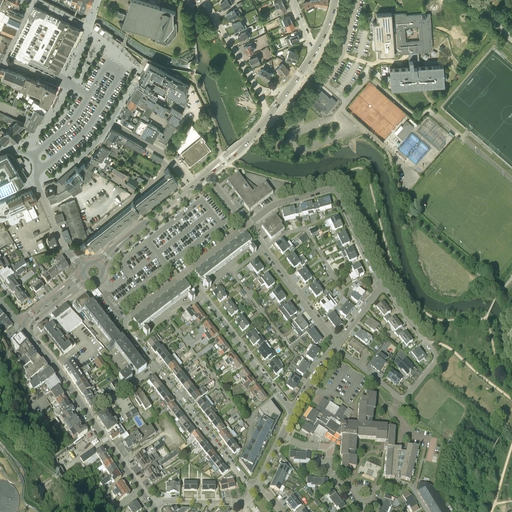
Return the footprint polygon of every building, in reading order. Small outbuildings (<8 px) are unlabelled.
[(15,11),(17,5),(19,0),(9,0),(8,3),(14,6),(12,10),(15,11)] [(160,6),(154,4),(141,0),(130,0),(129,3),(128,3),(127,4),(127,5),(129,5),(127,9),(128,10),(127,12),(126,15),(124,14),(124,13),(119,11),(118,11),(117,11),(116,11),(116,12),(115,12),(115,13),(115,14),(115,15),(116,16),(117,17),(122,18),(123,18),(125,18),(123,24),(118,22),(118,23),(125,25),(124,27),(129,29),(133,30),(134,28),(157,36),(155,41),(165,45),(166,45),(166,44),(167,43),(168,44),(176,35),(176,34),(177,34),(177,33),(176,24),(176,23),(175,23),(172,23),(172,11),(176,13),(176,12),(160,6)] [(223,9),(231,4),(230,4),(233,2),(231,0),(229,0),(229,1),(228,0),(223,0),(224,1),(220,3),(223,9)] [(303,4),(307,10),(307,9),(313,6),(315,6),(316,6),(315,0),(310,0),(311,1),(308,3),(307,1),(303,4)] [(376,13),(376,18),(376,20),(378,20),(378,21),(372,22),(374,40),(374,48),(380,47),(380,49),(378,49),(379,56),(388,55),(392,55),(394,53),(397,50),(398,51),(396,53),(398,54),(403,54),(408,54),(408,57),(409,66),(409,67),(389,68),(390,75),(390,77),(390,80),(390,81),(391,88),(444,85),(443,77),(443,72),(442,64),(419,66),(418,53),(419,53),(424,52),(429,52),(432,48),(432,43),(432,37),(440,37),(445,36),(449,40),(449,43),(448,45),(448,46),(449,47),(449,52),(448,53),(450,54),(450,57),(451,57),(450,59),(451,60),(452,60),(453,63),(458,62),(458,60),(459,60),(460,58),(459,57),(459,56),(460,56),(460,53),(461,52),(460,51),(459,50),(461,48),(459,46),(460,45),(460,44),(459,43),(459,39),(462,35),(466,35),(467,36),(469,36),(470,35),(475,34),(476,35),(478,34),(480,34),(480,33),(481,33),(482,34),(484,32),(484,31),(486,31),(486,26),(483,26),(483,25),(482,24),(480,25),(479,24),(477,24),(475,23),(474,24),(472,24),(471,23),(470,25),(465,25),(464,24),(462,25),(461,25),(457,22),(457,18),(458,17),(458,16),(457,15),(457,10),(458,9),(456,8),(456,5),(455,5),(455,4),(456,3),(455,1),(454,1),(453,0),(448,0),(448,2),(447,2),(446,3),(447,5),(446,6),(446,8),(445,10),(447,11),(447,12),(445,13),(447,14),(447,15),(446,17),(446,18),(447,19),(447,23),(444,26),(431,27),(430,15),(425,16),(425,12),(421,12),(421,14),(416,14),(415,1),(415,0),(387,0),(388,0),(390,0),(391,0),(402,0),(405,2),(405,6),(405,13),(393,13),(393,14),(391,14),(391,12),(376,13)] [(280,13),(287,10),(284,4),(277,8),(280,13)] [(46,74),(55,78),(57,75),(58,72),(80,29),(71,24),(34,6),(9,55),(46,74)] [(15,11),(12,10),(7,7),(6,9),(5,13),(21,19),(23,14),(15,11)] [(234,9),(226,14),(229,19),(240,13),(238,10),(236,12),(234,9)] [(1,21),(16,28),(19,22),(20,22),(19,22),(20,22),(21,19),(5,13),(4,12),(1,21)] [(289,15),(282,18),(285,24),(292,21),(289,15)] [(241,19),(232,24),(235,31),(239,29),(240,31),(247,28),(244,22),(243,22),(241,19)] [(1,21),(0,20),(0,30),(12,35),(13,35),(17,28),(16,28),(1,21)] [(288,30),(295,27),(292,21),(285,24),(288,30)] [(247,31),(240,34),(241,35),(238,36),(241,42),(250,38),(247,31)] [(292,43),(300,40),(297,34),(296,31),(291,33),(292,36),(290,37),(292,43)] [(0,38),(1,39),(9,42),(11,38),(0,33),(0,38)] [(0,49),(5,51),(6,49),(9,42),(1,39),(0,40),(0,46),(1,47),(0,49)] [(246,54),(255,49),(252,42),(247,44),(247,45),(243,47),(245,50),(244,51),(245,53),(246,52),(246,54)] [(296,55),(297,56),(298,53),(289,50),(285,61),(290,63),(292,58),(296,59),(295,59),(296,55)] [(257,56),(249,59),(252,65),(259,62),(257,56)] [(188,85),(150,64),(149,63),(145,70),(144,70),(143,70),(142,72),(142,73),(143,73),(140,79),(152,87),(156,89),(167,96),(175,101),(179,103),(186,105),(187,102),(186,102),(188,98),(186,97),(187,94),(186,93),(188,85)] [(280,72),(283,75),(288,70),(282,63),(275,70),(279,73),(280,72)] [(263,68),(259,75),(263,78),(266,80),(266,79),(267,80),(271,73),(263,68)] [(10,85),(15,72),(7,69),(5,70),(2,78),(1,79),(11,83),(10,85)] [(14,84),(21,87),(25,76),(15,72),(10,85),(13,86),(14,84)] [(25,76),(21,87),(19,91),(23,93),(27,95),(47,106),(47,105),(47,106),(47,105),(49,102),(50,100),(52,96),(53,94),(56,89),(51,87),(49,86),(46,84),(43,83),(33,79),(31,78),(31,79),(25,76)] [(140,79),(137,84),(150,91),(152,87),(140,79)] [(134,88),(158,103),(154,100),(157,96),(153,94),(153,93),(150,91),(137,84),(134,88)] [(134,88),(130,96),(147,107),(153,110),(162,116),(167,108),(158,103),(134,88)] [(336,102),(321,88),(314,97),(311,93),(306,99),(324,116),(336,102)] [(153,94),(157,96),(164,100),(167,96),(156,89),(153,93),(153,94)] [(33,105),(35,106),(44,111),(47,106),(27,95),(26,98),(30,100),(34,103),(33,105)] [(130,96),(126,102),(134,107),(136,108),(138,105),(142,107),(145,109),(147,107),(130,96)] [(428,101),(432,106),(438,101),(434,96),(428,101)] [(175,101),(172,105),(182,111),(186,105),(179,103),(175,101)] [(134,107),(126,102),(122,109),(132,115),(136,109),(136,108),(134,107)] [(169,110),(172,112),(179,116),(182,111),(172,105),(169,110)] [(25,111),(40,118),(44,111),(35,106),(33,110),(27,108),(25,111)] [(140,118),(133,131),(147,139),(152,142),(153,141),(159,130),(147,123),(149,119),(148,118),(153,110),(147,107),(145,109),(140,118)] [(27,116),(23,124),(34,129),(33,128),(35,125),(36,125),(40,118),(25,111),(19,108),(17,112),(27,116)] [(130,119),(132,115),(122,109),(120,112),(123,114),(123,115),(129,119),(130,119)] [(167,119),(175,124),(179,116),(172,112),(167,119)] [(16,120),(11,118),(4,115),(2,118),(11,123),(10,124),(11,125),(8,128),(17,137),(21,133),(17,129),(19,128),(23,124),(16,120)] [(132,121),(130,119),(129,119),(123,115),(120,119),(130,125),(132,121)] [(402,140),(414,127),(406,120),(402,126),(403,127),(396,135),(398,136),(402,140)] [(168,122),(160,137),(158,139),(166,144),(176,127),(168,122)] [(173,145),(179,152),(180,153),(180,152),(183,156),(182,157),(183,158),(183,157),(190,165),(198,158),(205,153),(211,148),(204,140),(205,139),(204,137),(202,135),(201,135),(192,124),(181,133),(184,137),(173,145)] [(13,141),(17,137),(8,128),(5,132),(1,129),(0,130),(0,137),(5,142),(10,137),(13,141)] [(117,141),(124,145),(125,142),(143,152),(145,149),(111,129),(107,135),(117,141)] [(102,144),(115,152),(117,153),(119,149),(115,147),(117,144),(115,143),(117,141),(107,135),(102,144)] [(115,152),(102,144),(98,150),(106,155),(108,152),(113,155),(115,152)] [(106,155),(98,150),(97,152),(96,151),(94,155),(108,164),(109,165),(111,161),(107,158),(108,156),(106,155)] [(20,184),(22,183),(24,182),(28,178),(15,158),(15,157),(8,153),(7,154),(7,153),(0,156),(0,192),(19,184),(20,184)] [(152,153),(150,157),(161,163),(163,159),(152,153)] [(108,164),(94,155),(93,155),(89,160),(97,164),(105,169),(108,164)] [(86,165),(93,170),(94,170),(97,166),(96,166),(97,164),(89,160),(89,159),(86,165)] [(51,182),(53,189),(58,201),(70,194),(82,185),(81,185),(86,180),(89,182),(92,178),(90,177),(94,171),(93,170),(86,165),(84,163),(79,169),(77,167),(76,166),(76,165),(75,165),(75,166),(70,170),(56,182),(54,181),(54,180),(53,180),(51,182)] [(110,173),(124,181),(128,175),(118,170),(114,167),(110,173)] [(140,208),(141,210),(177,181),(172,174),(170,175),(168,173),(170,171),(170,170),(170,171),(168,168),(164,171),(168,176),(96,234),(102,242),(137,213),(136,211),(140,208)] [(227,183),(249,212),(273,193),(265,183),(252,193),(238,174),(227,183)] [(139,183),(130,177),(126,184),(134,189),(139,183)] [(48,196),(51,203),(58,201),(53,189),(51,182),(51,181),(51,182),(44,184),(45,188),(47,194),(48,196)] [(34,195),(33,196),(29,191),(26,192),(15,197),(15,196),(13,197),(14,198),(6,201),(5,199),(0,201),(0,217),(0,218),(2,221),(8,219),(10,223),(13,225),(19,222),(20,218),(22,217),(25,218),(26,221),(37,216),(37,215),(32,205),(31,204),(38,201),(34,195)] [(329,199),(323,200),(326,210),(331,209),(331,206),(330,204),(331,204),(330,204),(329,199)] [(67,225),(72,240),(71,240),(72,243),(73,243),(87,237),(85,230),(74,200),(60,205),(60,206),(58,206),(59,210),(61,210),(62,212),(65,220),(67,225)] [(315,206),(316,210),(317,210),(318,212),(325,210),(325,211),(326,210),(323,200),(317,202),(318,205),(315,206)] [(305,205),(308,215),(316,213),(316,211),(316,210),(315,206),(312,206),(311,204),(305,205)] [(299,207),(300,210),(297,210),(298,215),(299,215),(300,218),(308,216),(308,215),(305,205),(299,207)] [(298,215),(297,210),(294,211),(293,208),(288,210),(290,218),(290,220),(299,217),(298,215)] [(285,221),(290,220),(290,218),(288,210),(282,212),(284,219),(285,221)] [(55,215),(58,223),(65,220),(62,212),(55,215)] [(187,215),(171,225),(177,233),(184,229),(183,226),(187,223),(185,220),(188,218),(187,215)] [(282,224),(276,216),(261,227),(271,240),(284,230),(280,225),(282,224)] [(327,222),(329,226),(339,222),(337,217),(330,220),(327,222)] [(330,227),(332,232),(342,228),(339,222),(329,226),(330,227)] [(66,239),(67,242),(71,240),(72,240),(67,225),(61,228),(62,228),(63,229),(62,230),(66,239)] [(337,236),(339,242),(347,238),(344,233),(337,236)] [(90,251),(101,242),(102,242),(96,234),(85,242),(84,240),(80,244),(82,247),(85,245),(90,251)] [(299,239),(303,244),(309,239),(305,234),(299,239)] [(57,242),(54,236),(47,239),(50,245),(57,242)] [(247,252),(250,256),(253,254),(255,252),(256,252),(252,247),(252,248),(249,245),(251,243),(245,236),(195,275),(200,282),(202,281),(205,284),(205,285),(204,284),(204,285),(203,286),(206,290),(208,289),(210,287),(211,287),(207,282),(206,283),(205,280),(248,247),(250,249),(249,250),(250,250),(247,252)] [(349,244),(347,238),(339,242),(342,247),(349,244)] [(279,250),(285,245),(281,240),(275,245),(279,250)] [(283,255),(292,247),(289,242),(285,245),(279,250),(283,255)] [(344,252),(346,257),(354,254),(351,248),(344,252)] [(349,263),(356,260),(354,254),(346,257),(349,263)] [(290,264),(296,259),(293,255),(286,260),(290,264)] [(62,257),(58,260),(55,262),(57,265),(59,266),(63,272),(64,271),(64,272),(67,270),(66,269),(68,268),(64,262),(65,261),(62,257)] [(0,271),(10,267),(5,259),(0,261),(0,271)] [(300,264),(296,259),(290,264),(294,269),(300,264)] [(250,265),(253,270),(260,265),(256,260),(250,265)] [(24,264),(23,264),(19,266),(14,268),(12,266),(10,267),(0,271),(0,280),(3,284),(11,278),(20,271),(22,270),(26,267),(24,264)] [(351,267),(353,273),(361,270),(358,264),(351,267)] [(58,276),(63,272),(59,266),(57,265),(52,269),(58,276)] [(260,265),(253,270),(257,275),(263,270),(260,265)] [(301,279),(308,274),(309,273),(306,269),(307,269),(304,266),(302,267),(304,269),(297,274),(301,279)] [(58,276),(52,269),(46,273),(52,281),(58,276)] [(11,278),(3,284),(7,290),(7,289),(15,283),(18,281),(17,279),(24,273),(22,270),(20,271),(11,278)] [(352,282),(357,280),(357,278),(364,275),(361,270),(353,273),(349,275),(352,282)] [(41,276),(47,285),(52,281),(46,273),(46,272),(41,276)] [(301,279),(305,284),(311,279),(308,274),(301,279)] [(264,284),(271,280),(267,275),(261,279),(259,277),(255,280),(257,283),(258,282),(262,287),(264,285),(264,284)] [(268,289),(274,284),(271,280),(264,284),(264,285),(268,289)] [(309,289),(312,293),(319,289),(321,287),(315,280),(313,282),(315,284),(309,289)] [(12,294),(18,289),(20,287),(18,285),(17,286),(15,283),(7,289),(10,293),(10,292),(12,294)] [(36,294),(43,287),(40,283),(37,285),(36,284),(30,289),(32,292),(33,291),(36,294)] [(196,298),(193,294),(191,295),(190,296),(187,292),(190,290),(184,283),(133,322),(139,330),(141,328),(144,331),(143,332),(147,337),(147,336),(146,336),(149,334),(146,330),(145,330),(143,328),(187,294),(189,296),(188,297),(192,302),(192,301),(194,299),(194,300),(195,299),(194,299),(196,298)] [(365,294),(361,291),(358,289),(360,286),(358,284),(355,288),(354,288),(352,291),(354,294),(361,299),(365,294)] [(213,293),(216,298),(223,293),(225,292),(221,287),(219,288),(213,293)] [(14,297),(16,299),(22,295),(18,289),(12,294),(12,295),(13,297),(14,297)] [(282,294),(278,289),(272,294),(275,299),(282,294)] [(312,293),(316,298),(322,294),(319,289),(312,293)] [(320,303),(323,308),(333,301),(329,296),(331,295),(329,292),(324,296),(326,298),(320,303)] [(21,305),(29,299),(24,293),(22,295),(16,299),(19,303),(18,304),(20,306),(21,305)] [(216,298),(220,303),(226,298),(223,293),(216,298)] [(282,294),(275,299),(279,304),(285,299),(282,294)] [(357,303),(361,299),(354,294),(350,298),(357,303)] [(118,377),(124,384),(132,379),(130,376),(130,375),(132,374),(134,372),(137,375),(146,368),(125,341),(125,340),(124,340),(122,337),(120,338),(92,303),(92,302),(91,303),(85,296),(72,306),(78,314),(83,310),(84,311),(82,312),(89,321),(92,319),(114,348),(116,347),(133,370),(131,372),(129,370),(126,371),(127,372),(123,375),(122,374),(118,377)] [(323,308),(327,313),(337,306),(339,302),(338,301),(336,299),(333,301),(323,308)] [(224,308),(227,312),(234,307),(234,308),(235,307),(232,302),(230,303),(224,308)] [(283,316),(285,315),(293,309),(289,304),(287,306),(285,303),(277,309),(283,316)] [(349,313),(353,308),(347,303),(343,308),(349,313)] [(380,313),(386,308),(383,303),(376,308),(380,313)] [(66,304),(57,311),(61,316),(70,309),(66,304)] [(189,321),(200,312),(196,306),(191,310),(189,308),(185,312),(182,315),(186,319),(187,318),(189,321)] [(234,307),(227,312),(231,317),(238,313),(234,308),(234,307)] [(346,318),(349,313),(343,308),(339,313),(346,318)] [(383,318),(385,321),(389,317),(388,315),(390,313),(386,308),(380,313),(384,318),(383,318)] [(70,309),(61,316),(56,321),(53,323),(44,330),(64,355),(75,346),(67,335),(82,323),(76,316),(70,309)] [(290,322),(292,320),(290,318),(297,313),(293,309),(285,315),(290,322)] [(61,316),(57,311),(49,317),(53,323),(56,321),(61,316)] [(200,322),(205,318),(200,312),(189,321),(190,321),(192,323),(193,322),(195,324),(199,321),(200,322)] [(333,314),(327,318),(332,324),(337,319),(333,314)] [(236,317),(238,320),(235,322),(239,327),(245,322),(240,315),(236,317)] [(391,327),(398,322),(392,315),(390,317),(389,317),(385,321),(387,323),(387,322),(391,327)] [(0,328),(8,322),(4,317),(0,319),(0,328)] [(38,329),(41,333),(44,330),(53,323),(49,317),(38,326),(37,329),(38,329)] [(292,325),(295,330),(304,323),(300,318),(294,323),(292,320),(290,322),(291,322),(288,324),(289,327),(292,325)] [(342,325),(337,319),(332,324),(336,329),(342,325)] [(369,319),(365,325),(374,332),(378,326),(369,319)] [(12,326),(8,322),(0,328),(0,333),(2,335),(9,329),(12,326)] [(206,333),(213,328),(208,322),(203,326),(205,329),(204,330),(206,333)] [(239,327),(243,332),(249,327),(245,322),(239,327)] [(396,335),(401,332),(400,331),(403,329),(398,322),(391,327),(395,332),(394,333),(396,335)] [(297,336),(299,338),(309,330),(304,323),(295,330),(299,334),(297,336)] [(212,338),(217,334),(213,328),(206,333),(204,335),(208,339),(209,340),(212,338)] [(91,329),(89,331),(95,338),(97,336),(93,331),(93,332),(91,329)] [(311,339),(317,335),(313,329),(307,334),(311,339)] [(250,342),(256,337),(259,335),(255,330),(252,332),(246,337),(250,342)] [(360,331),(355,337),(366,345),(371,338),(367,334),(366,335),(360,331)] [(402,342),(409,337),(405,332),(402,334),(401,332),(396,335),(398,338),(399,337),(402,342)] [(15,338),(12,340),(11,343),(14,349),(16,354),(20,351),(28,344),(28,343),(20,335),(16,339),(15,338)] [(311,339),(316,345),(321,341),(317,335),(311,339)] [(147,344),(151,349),(157,344),(158,343),(160,342),(156,337),(153,339),(147,344)] [(256,337),(250,342),(254,346),(260,342),(256,337)] [(406,347),(412,342),(409,337),(402,342),(406,347)] [(213,346),(216,351),(225,344),(220,338),(215,342),(216,343),(213,346)] [(348,346),(359,355),(364,349),(352,340),(348,346)] [(264,343),(262,344),(259,346),(261,349),(257,351),(261,356),(267,351),(270,349),(265,342),(264,343)] [(26,355),(33,351),(33,350),(28,344),(20,351),(24,357),(26,355)] [(155,354),(156,353),(161,349),(157,344),(151,349),(155,354)] [(221,357),(230,350),(225,344),(216,351),(219,354),(218,354),(221,357)] [(307,350),(309,352),(310,352),(316,356),(320,351),(310,345),(307,350)] [(160,358),(166,353),(162,348),(161,349),(156,353),(160,358)] [(267,352),(267,351),(261,356),(265,361),(271,356),(270,355),(273,353),(270,350),(267,352)] [(419,363),(424,359),(426,357),(424,354),(423,355),(421,353),(422,353),(421,353),(420,353),(418,350),(415,353),(414,351),(411,353),(419,363)] [(30,362),(38,357),(33,351),(26,355),(24,357),(21,359),(19,360),(19,361),(21,363),(21,364),(23,367),(30,362)] [(313,361),(316,356),(310,352),(309,352),(306,357),(313,361)] [(160,358),(164,362),(170,358),(166,353),(160,358)] [(231,365),(237,360),(233,354),(227,358),(228,359),(224,362),(228,367),(231,365)] [(373,367),(379,372),(386,364),(384,363),(386,359),(380,354),(376,359),(371,366),(373,367)] [(172,356),(170,358),(164,362),(168,368),(176,361),(172,356)] [(41,361),(38,357),(30,362),(33,366),(27,370),(27,371),(25,372),(27,375),(25,376),(28,380),(30,383),(37,378),(44,373),(49,369),(43,361),(42,361),(41,361)] [(105,367),(100,359),(100,358),(93,362),(99,371),(105,367)] [(272,370),(281,364),(282,363),(280,361),(279,361),(277,359),(268,366),(272,370)] [(399,366),(407,375),(413,369),(408,364),(409,363),(405,359),(399,366)] [(172,372),(177,368),(180,366),(182,364),(178,360),(176,361),(168,368),(172,372)] [(242,366),(237,360),(231,365),(233,368),(234,367),(237,370),(242,366)] [(305,363),(305,362),(302,360),(300,362),(302,363),(299,367),(306,371),(310,366),(305,363)] [(72,362),(63,368),(70,378),(79,372),(72,362)] [(276,376),(282,371),(283,372),(284,371),(283,367),(281,364),(272,370),(276,376)] [(79,372),(70,378),(76,386),(89,378),(91,376),(88,371),(90,370),(88,366),(79,372)] [(306,371),(299,367),(296,372),(303,376),(306,371)] [(175,377),(181,373),(177,368),(172,372),(175,377)] [(55,377),(49,369),(44,373),(37,378),(30,383),(27,385),(30,390),(33,389),(35,392),(55,377)] [(243,381),(249,376),(245,370),(239,374),(242,377),(241,378),(243,381)] [(387,378),(396,386),(403,378),(399,375),(397,376),(392,372),(387,378)] [(175,377),(179,382),(185,378),(181,373),(175,377)] [(289,382),(296,386),(300,381),(291,375),(288,380),(289,381),(289,382)] [(115,381),(111,376),(109,377),(112,382),(109,385),(110,387),(112,386),(114,389),(119,386),(115,381)] [(245,387),(248,385),(249,386),(254,382),(249,376),(243,381),(240,383),(244,387),(242,389),(245,392),(247,391),(245,387)] [(35,392),(39,400),(42,397),(50,393),(58,387),(61,386),(60,385),(55,377),(35,392)] [(154,377),(149,381),(153,386),(158,382),(154,377)] [(89,378),(76,386),(79,391),(92,382),(89,378)] [(179,382),(183,387),(189,383),(185,378),(179,382)] [(91,390),(90,390),(89,388),(94,385),(92,382),(79,391),(82,396),(91,390)] [(156,391),(162,387),(158,382),(153,386),(156,391)] [(286,387),(293,391),(296,386),(289,382),(286,387)] [(193,388),(189,383),(183,387),(187,392),(193,388)] [(251,400),(262,392),(257,386),(249,392),(252,395),(249,396),(251,400)] [(50,393),(52,395),(49,397),(51,400),(54,398),(56,401),(64,396),(63,395),(64,395),(62,393),(60,391),(58,387),(50,393)] [(160,396),(166,392),(162,387),(156,391),(160,396)] [(82,396),(85,401),(94,395),(97,393),(95,390),(93,388),(90,390),(91,390),(82,396)] [(193,388),(187,392),(191,397),(196,393),(193,388)] [(133,394),(136,398),(134,399),(140,407),(142,406),(145,411),(151,407),(140,389),(140,390),(134,394),(133,394)] [(200,398),(205,394),(201,389),(197,393),(196,393),(191,397),(193,400),(193,401),(193,402),(194,401),(195,402),(200,398)] [(160,396),(164,401),(170,397),(166,392),(160,396)] [(266,398),(262,392),(251,400),(254,403),(259,399),(261,402),(266,398)] [(301,430),(307,434),(308,433),(313,435),(314,434),(323,440),(327,433),(333,437),(336,433),(340,436),(340,437),(342,437),(343,437),(342,446),(341,446),(341,457),(342,457),(341,472),(347,473),(347,474),(350,474),(351,469),(349,469),(350,468),(356,468),(356,458),(353,457),(353,453),(355,453),(356,438),(376,439),(375,441),(387,442),(387,445),(386,445),(385,450),(387,450),(385,478),(390,479),(390,478),(394,479),(394,478),(396,478),(396,479),(399,479),(399,478),(401,479),(404,480),(410,482),(410,481),(418,448),(413,447),(407,445),(406,450),(401,450),(401,449),(393,448),(395,428),(388,428),(387,428),(387,426),(372,425),(370,424),(370,420),(372,420),(373,410),(374,410),(375,395),(370,394),(370,393),(366,393),(366,398),(367,398),(367,399),(361,399),(361,404),(359,404),(358,424),(345,423),(346,421),(348,418),(344,415),(347,410),(341,406),(339,410),(330,404),(332,400),(329,398),(327,401),(323,399),(320,403),(321,404),(319,406),(318,406),(315,411),(312,409),(306,419),(310,421),(308,424),(306,423),(301,430)] [(101,402),(98,398),(96,399),(94,395),(85,401),(91,409),(101,402)] [(64,396),(56,401),(57,404),(55,406),(57,409),(67,402),(65,399),(66,398),(65,396),(64,397),(64,396)] [(165,408),(165,409),(166,408),(167,407),(173,403),(174,402),(170,397),(164,401),(160,404),(164,409),(165,408)] [(200,409),(207,404),(210,402),(207,397),(204,400),(203,399),(196,404),(200,409)] [(61,414),(71,408),(67,402),(57,409),(52,412),(56,417),(61,414)] [(176,408),(173,403),(167,407),(166,408),(165,409),(169,413),(171,412),(176,408)] [(273,406),(270,403),(258,412),(263,418),(241,463),(251,476),(258,461),(261,455),(263,451),(264,448),(268,440),(271,434),(273,430),(269,428),(273,421),(280,415),(277,412),(277,411),(273,406)] [(204,414),(211,409),(210,409),(213,406),(211,404),(209,406),(207,404),(200,409),(201,410),(200,411),(201,411),(202,411),(204,414)] [(71,414),(74,412),(71,408),(61,414),(62,416),(60,417),(64,424),(74,418),(71,414)] [(171,412),(175,417),(180,412),(176,408),(171,412)] [(204,414),(208,419),(213,415),(216,412),(213,408),(211,409),(204,414)] [(138,413),(135,409),(129,412),(132,417),(138,413)] [(97,418),(102,426),(109,421),(111,424),(113,423),(112,422),(110,418),(112,416),(110,413),(108,415),(106,412),(97,418)] [(175,417),(179,421),(184,417),(180,412),(175,417)] [(217,420),(213,415),(208,419),(212,424),(217,420)] [(71,433),(79,427),(81,426),(75,417),(74,418),(64,424),(71,433)] [(177,423),(180,428),(188,422),(184,417),(179,421),(179,422),(177,423)] [(109,421),(102,426),(107,433),(116,427),(114,424),(117,423),(115,420),(112,422),(113,423),(111,424),(109,421)] [(216,429),(221,425),(217,420),(212,424),(216,429)] [(186,431),(192,427),(188,422),(180,428),(181,428),(180,429),(184,433),(186,431)] [(225,429),(228,427),(228,428),(229,427),(225,422),(221,425),(216,429),(220,434),(225,429)] [(130,451),(140,445),(141,446),(153,437),(153,436),(156,434),(150,426),(149,427),(148,425),(145,426),(136,432),(137,434),(123,443),(124,444),(123,444),(123,445),(124,447),(125,447),(126,447),(128,450),(129,450),(130,451)] [(84,428),(81,429),(79,427),(71,433),(70,433),(73,439),(75,438),(77,440),(78,439),(82,436),(87,432),(85,429),(84,429),(84,428)] [(190,436),(195,432),(192,427),(186,431),(190,436)] [(222,440),(232,432),(228,428),(228,427),(225,429),(220,434),(218,435),(222,440)] [(108,434),(112,441),(118,437),(120,439),(122,437),(124,441),(129,437),(126,433),(123,435),(118,428),(108,434)] [(193,442),(201,436),(197,431),(195,432),(190,436),(189,437),(193,442)] [(226,445),(232,440),(232,441),(236,437),(232,432),(232,433),(232,432),(222,440),(226,445)] [(199,445),(204,441),(201,436),(193,442),(192,443),(196,448),(199,445)] [(138,465),(148,458),(147,458),(165,446),(160,439),(157,441),(160,445),(153,449),(152,447),(145,452),(146,454),(145,454),(144,453),(135,459),(136,461),(136,462),(137,464),(138,464),(138,465)] [(226,445),(230,450),(236,445),(232,441),(232,440),(226,445)] [(208,446),(204,441),(199,445),(203,450),(208,446)] [(56,460),(66,452),(71,460),(70,460),(72,461),(75,459),(70,452),(74,450),(72,448),(75,446),(73,443),(57,454),(54,456),(56,460)] [(236,445),(230,450),(234,455),(241,450),(239,447),(240,446),(238,444),(236,446),(236,445)] [(203,450),(207,455),(212,451),(208,446),(203,450)] [(95,456),(103,450),(101,447),(94,451),(93,449),(80,458),(83,464),(91,458),(91,459),(95,456)] [(95,462),(106,455),(103,450),(95,456),(91,459),(94,463),(95,462)] [(179,455),(175,450),(150,467),(152,469),(145,474),(145,475),(146,477),(147,477),(148,479),(157,473),(161,471),(159,468),(179,455)] [(207,455),(208,457),(206,459),(208,462),(211,460),(216,456),(212,451),(207,455)] [(300,460),(300,452),(290,451),(289,458),(293,459),(293,460),(300,460)] [(310,453),(300,452),(300,460),(306,461),(306,460),(310,460),(310,453)] [(102,465),(110,460),(106,455),(95,462),(97,464),(100,462),(102,465)] [(211,460),(215,465),(220,461),(216,456),(211,460)] [(140,467),(142,470),(151,463),(148,458),(138,465),(138,466),(139,467),(140,467)] [(288,464),(289,464),(285,459),(283,461),(285,464),(284,467),(281,466),(280,467),(279,467),(277,471),(278,471),(286,475),(289,470),(290,467),(288,464)] [(99,472),(104,469),(105,471),(113,466),(110,460),(102,465),(103,466),(99,468),(97,470),(99,472)] [(215,465),(215,466),(212,468),(215,472),(216,471),(216,472),(218,470),(224,466),(220,461),(215,465)] [(113,466),(105,471),(108,475),(103,478),(102,476),(100,478),(102,481),(117,471),(113,466)] [(228,471),(224,466),(218,470),(222,475),(228,471)] [(108,488),(109,487),(121,478),(117,471),(102,481),(103,482),(100,484),(103,488),(104,489),(106,488),(105,486),(106,485),(108,488)] [(152,485),(156,482),(164,476),(161,471),(157,473),(148,479),(150,481),(150,482),(151,484),(152,484),(152,485)] [(284,481),(286,475),(278,471),(277,473),(276,472),(275,476),(276,477),(284,481)] [(281,486),(284,481),(276,477),(275,478),(274,478),(272,482),(273,482),(281,486)] [(317,486),(318,478),(307,477),(307,484),(311,484),(311,486),(315,486),(314,490),(317,490),(317,486)] [(323,485),(327,486),(328,479),(318,478),(317,486),(323,487),(323,485)] [(19,506),(19,502),(19,498),(18,494),(16,490),(13,487),(10,484),(6,482),(2,481),(0,480),(0,511),(16,511),(18,510),(19,506)] [(226,482),(228,490),(235,488),(233,480),(226,482)] [(220,483),(221,491),(228,490),(226,482),(220,483)] [(279,492),(281,486),(273,482),(272,484),(271,483),(269,487),(279,492)] [(114,497),(126,488),(122,483),(111,491),(114,494),(113,495),(114,497)] [(180,493),(180,483),(176,483),(176,484),(166,484),(167,488),(167,493),(176,493),(180,493)] [(420,483),(418,492),(430,511),(446,511),(448,511),(432,486),(420,483)] [(120,501),(130,494),(126,488),(114,497),(116,499),(117,498),(120,501)] [(329,498),(333,503),(339,498),(333,490),(327,494),(330,497),(329,498)] [(297,491),(294,493),(299,500),(302,497),(297,491)] [(408,492),(404,494),(402,495),(405,499),(406,502),(405,503),(406,505),(414,500),(413,497),(412,498),(408,492)] [(289,508),(299,500),(293,493),(288,497),(290,499),(286,502),(287,504),(287,505),(289,508)] [(382,504),(389,507),(392,501),(390,501),(392,497),(385,495),(382,504)] [(345,506),(339,498),(333,503),(336,508),(337,507),(340,510),(345,506)] [(293,511),(297,510),(299,511),(304,507),(303,506),(304,506),(299,500),(289,508),(292,511),(293,510),(293,511)] [(416,503),(414,500),(406,505),(407,507),(409,506),(411,509),(412,511),(414,511),(419,509),(415,504),(416,503)] [(130,511),(138,511),(141,510),(135,502),(128,508),(131,511),(130,511)]
